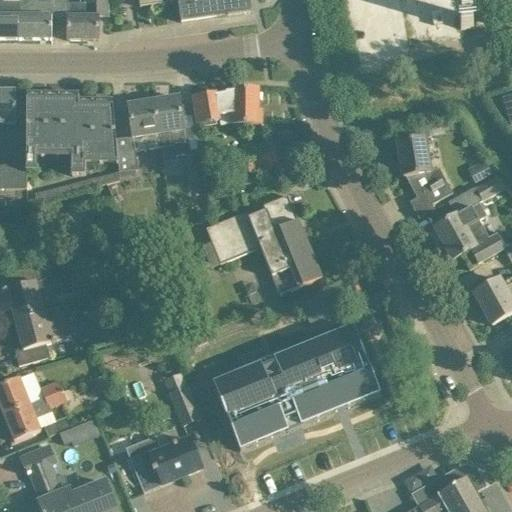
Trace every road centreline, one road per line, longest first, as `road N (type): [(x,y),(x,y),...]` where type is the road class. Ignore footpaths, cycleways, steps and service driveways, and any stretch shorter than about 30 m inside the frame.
road 1 (residential): [(495,425),(328,125),(298,44)]
road 2 (residential): [(298,44),(148,63),(0,59)]
road 3 (unclassified): [(280,511),(495,425)]
